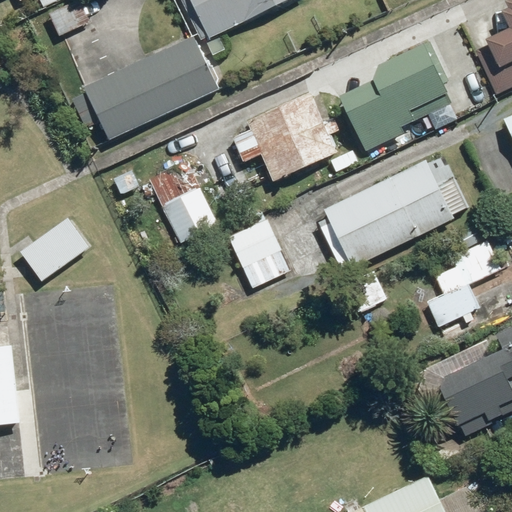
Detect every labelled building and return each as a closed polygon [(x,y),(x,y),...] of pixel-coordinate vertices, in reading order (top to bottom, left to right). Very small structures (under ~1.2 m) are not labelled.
[(77,0),(48,15),(60,39),(90,24),(77,0)] [(181,0),(203,45),(207,43),(214,57),(226,51),(219,37),(296,0),(181,0)] [(510,30),(486,42),(488,46),(476,52),(497,96),(511,89),(511,0),(505,3),(509,11),(502,14),(510,30)] [(195,38),(85,88),(110,143),(220,91),(195,38)] [(374,83),(340,99),(362,147),(365,153),(409,134),(406,127),(416,123),(411,112),(449,95),(444,85),(449,83),(431,43),(379,67),(374,83)] [(262,156),(274,184),(338,154),(340,154),(332,135),(340,132),(334,119),(324,123),(312,94),(248,121),(252,131),(233,139),(243,164),(262,156)] [(426,161),(324,211),(328,219),(318,224),(343,275),(455,220),(426,161)] [(150,180),(181,245),(219,226),(187,162),(150,180)] [(225,231),(253,290),(291,272),(264,213),(225,231)] [(511,217),(498,224),(508,245),(511,243),(511,217)] [(69,221),(22,256),(42,283),(89,248),(69,221)] [(437,277),(445,294),(427,303),(440,328),(483,306),(473,285),(503,271),(488,240),(453,257),(457,267),(437,277)] [(504,351),(446,378),(441,390),(462,435),(511,413),(511,327),(497,335),(504,351)] [(0,426),(18,424),(10,348),(0,349),(0,426)] [(356,511),(491,511),(466,488),(440,500),(429,477),(356,511)]
